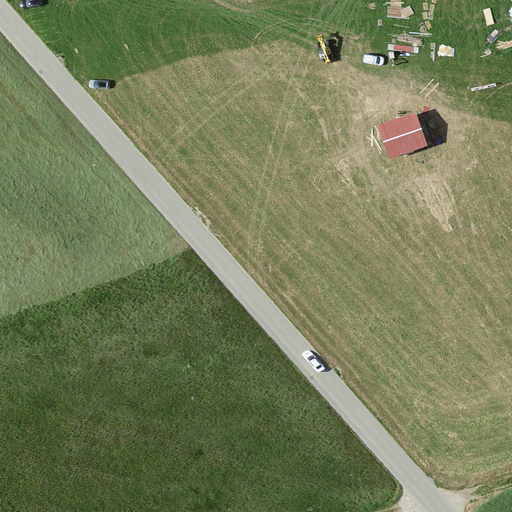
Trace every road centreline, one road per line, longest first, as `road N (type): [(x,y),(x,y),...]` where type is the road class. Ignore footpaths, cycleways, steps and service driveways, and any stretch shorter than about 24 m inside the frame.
road 1 (unclassified): [(458,511),(0,1)]
road 2 (track): [(511,476),(392,511)]
